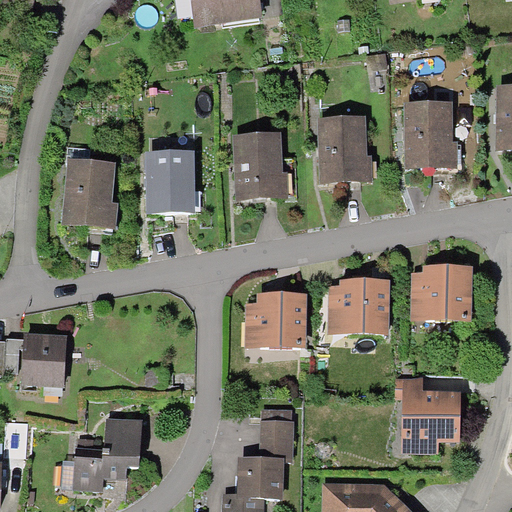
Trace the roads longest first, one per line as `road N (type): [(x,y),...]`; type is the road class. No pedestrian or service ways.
road 1 (residential): [(498,215),(504,404),(467,511)]
road 2 (residential): [(26,295),(26,194),(77,0)]
road 3 (residential): [(498,215),(204,265)]
road 4 (residential): [(137,511),(181,479),(204,419),(204,265)]
road 5 (residential): [(204,265),(26,295)]
